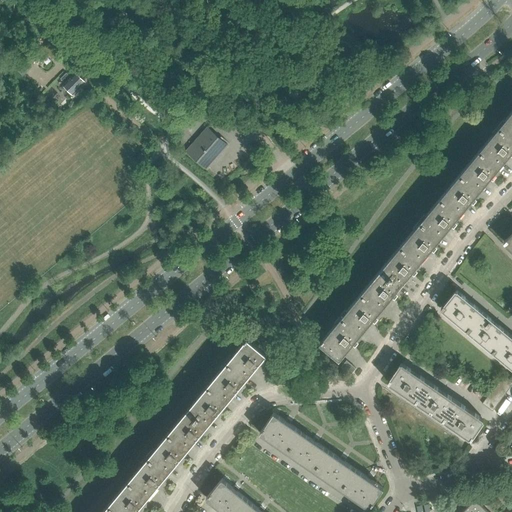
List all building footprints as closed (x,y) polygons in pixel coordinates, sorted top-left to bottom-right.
[(60,53),(48,43),(43,49),(54,60),(60,53)] [(21,59),(13,68),(22,76),(30,67),(21,59)] [(73,94),(85,82),(76,72),(71,77),(66,73),(61,78),(65,83),(63,84),(73,94)] [(511,110),(500,126),(511,135),(511,110)] [(511,135),(500,126),(480,149),(500,166),(509,155),(511,157),(511,156),(511,135)] [(208,169),(228,146),(207,127),(187,150),(208,169)] [(492,175),(500,166),(480,149),(460,174),(480,190),(489,178),(492,180),(495,177),(492,175)] [(473,199),(480,190),(460,174),(441,197),(460,214),(470,202),(472,204),(475,201),(473,199)] [(453,222),(460,214),(441,197),(421,221),(441,237),(450,226),(452,228),(455,224),(453,222)] [(433,246),(441,237),(421,221),(402,243),(422,260),(430,250),(433,252),(436,248),(433,246)] [(414,270),(422,260),(402,243),(381,269),(401,285),(411,273),(413,275),(416,272),(414,270)] [(394,294),(401,285),(381,269),(362,292),(381,309),(391,297),(393,299),(396,295),(394,294)] [(482,312),(456,290),(442,308),(452,317),(452,318),(456,321),(457,320),(468,329),(482,312)] [(374,317),(381,309),(362,292),(341,316),(361,333),(371,321),(373,323),(376,319),(374,317)] [(508,333),(482,312),(468,329),(478,338),(477,339),(481,342),(482,341),(493,350),(508,333)] [(354,341),(361,333),(341,316),(322,340),(342,356),(351,344),(354,346),(357,343),(354,341)] [(511,336),(508,333),(493,350),(503,359),(503,360),(507,363),(508,363),(511,366),(511,336)] [(260,362),(267,353),(247,337),(227,360),(247,377),(257,366),(259,368),(262,364),(260,362)] [(240,386),(247,377),(227,360),(208,384),(228,401),(237,389),(239,391),(242,388),(240,386)] [(356,368),(346,360),(346,361),(341,367),(350,375),(350,374),(355,368),(355,369),(356,368)] [(429,382),(401,363),(388,382),(400,390),(399,391),(404,394),(404,393),(416,401),(429,382)] [(511,384),(511,380),(504,374),(500,379),(510,387),(511,384)] [(510,387),(500,379),(496,384),(507,392),(510,387)] [(456,401),(429,382),(416,401),(427,408),(427,409),(431,412),(432,412),(444,420),(456,401)] [(220,409),(228,401),(208,384),(188,408),(208,425),(217,413),(220,415),(223,411),(220,409)] [(507,392),(496,384),(493,389),(503,396),(507,392)] [(503,396),(493,389),(489,393),(500,401),(503,396)] [(500,401),(489,393),(486,398),(496,406),(500,401)] [(496,406),(486,398),(482,403),(492,411),(496,406)] [(471,438),(483,420),(456,401),(444,420),(454,427),(454,428),(458,431),(459,430),(471,438)] [(201,433),(208,425),(188,408),(168,432),(188,448),(198,437),(200,439),(203,435),(201,433)] [(302,431),(290,424),(290,423),(291,422),(287,419),(286,421),(274,412),(260,433),(262,431),(289,449),(302,431)] [(329,450),(318,442),(317,442),(318,440),(314,437),(313,439),(302,431),(289,449),(316,468),(329,450)] [(181,457),(188,448),(168,432),(148,456),(168,472),(178,460),(180,462),(182,460),(183,459),(181,457)] [(356,469),(345,461),(344,461),(346,459),(342,456),(340,458),(329,450),(316,468),(343,487),(353,472),(356,469)] [(161,481),(168,472),(148,456),(129,480),(148,496),(158,484),(160,486),(163,483),(161,481)] [(383,488),(372,480),(371,479),(373,478),(369,475),(367,477),(356,469),(353,472),(343,487),(370,505),(369,508),(383,488)] [(238,511),(248,500),(237,491),(237,490),(238,489),(235,486),(233,487),(222,478),(206,497),(207,498),(209,496),(228,511),(238,511)] [(141,504),(148,496),(129,480),(109,503),(119,511),(135,511),(138,508),(141,510),(144,506),(141,504)] [(511,511),(505,511),(485,511),(482,509),(484,507),(475,498),(461,511),(511,511)] [(263,511),(264,510),(260,507),(259,508),(248,500),(238,511),(263,511)] [(119,511),(109,503),(101,511),(119,511)]
